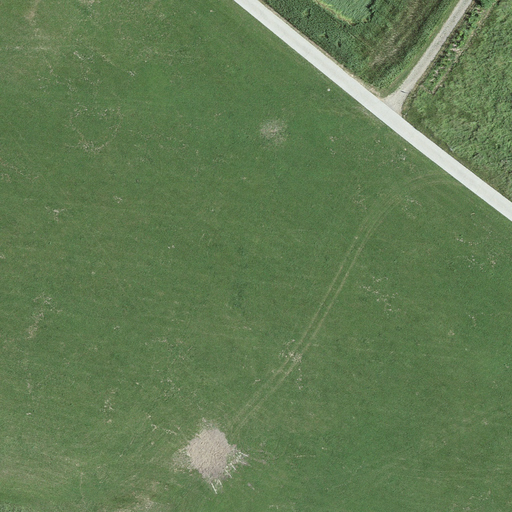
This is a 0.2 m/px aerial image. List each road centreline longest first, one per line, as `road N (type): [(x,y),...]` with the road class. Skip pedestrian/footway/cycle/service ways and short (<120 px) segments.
road 1 (unclassified): [(245,0),(511,209)]
road 2 (track): [(389,113),(466,0)]
